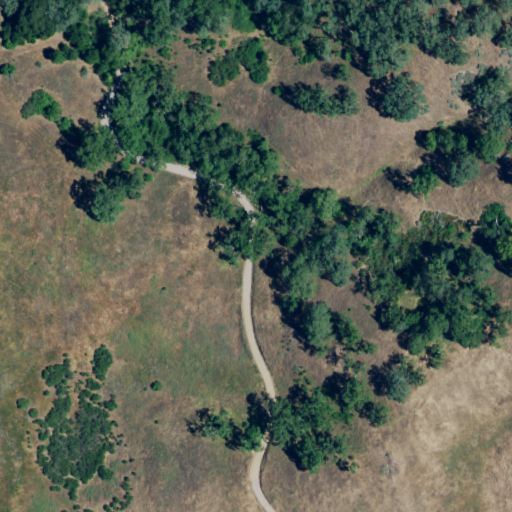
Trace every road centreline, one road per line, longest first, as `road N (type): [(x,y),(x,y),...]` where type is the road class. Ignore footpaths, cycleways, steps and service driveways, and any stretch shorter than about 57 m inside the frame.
road 1 (track): [(269,511),(258,498),(256,465),(266,386),(244,331),(251,208),(220,179),(154,157),(78,158),(0,184)]
road 2 (track): [(113,158),(99,0)]
